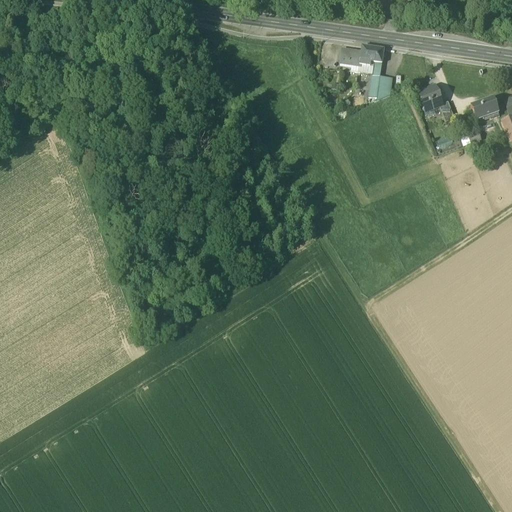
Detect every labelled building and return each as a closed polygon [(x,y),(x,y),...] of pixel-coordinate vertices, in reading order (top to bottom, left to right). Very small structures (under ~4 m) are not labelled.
[(361,48),(361,54),(359,62),(362,62),(361,67),(369,68),(370,63),(374,64),(381,65),(383,51),(361,48)] [(361,68),(361,67),(362,62),(359,62),(361,54),(341,51),(339,65),(351,67),(361,68)] [(361,68),(351,67),(351,70),(351,72),(372,76),(374,64),(370,63),(369,68),(361,67),(361,68)] [(370,87),(386,89),(387,79),(379,78),(381,65),(374,64),(372,76),(370,87)] [(386,89),(370,87),(368,99),(376,100),(375,104),(391,97),(393,80),(387,79),(386,89)] [(423,112),(424,111),(431,108),(432,111),(439,108),(442,107),(442,106),(436,90),(428,94),(427,91),(418,95),(422,104),(420,105),(423,112)] [(470,109),(475,124),(498,115),(493,101),(470,109)] [(439,108),(445,124),(454,120),(448,104),(442,106),(442,107),(439,108)] [(505,133),(510,147),(511,145),(511,119),(510,120),(510,119),(501,122),(505,133)] [(467,139),(470,146),(481,142),(478,135),(467,139)]
